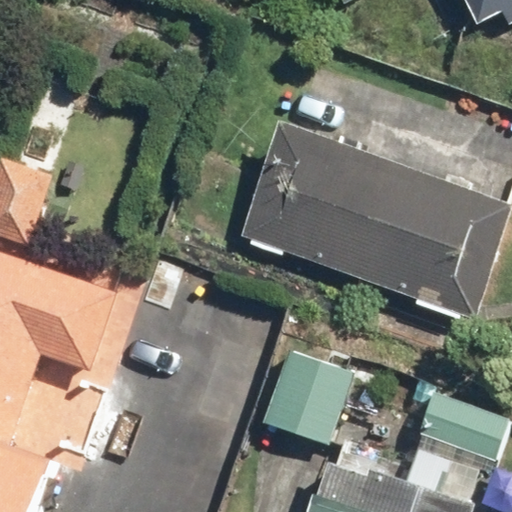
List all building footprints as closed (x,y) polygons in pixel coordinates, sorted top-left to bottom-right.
[(511,0),(467,0),(479,23),(511,6),(511,0)] [(511,241),(511,198),(292,123),(252,238),(485,319),(511,241)] [(72,170),(15,152),(0,201),(0,233),(47,248),(72,170)] [(0,248),(0,511),(58,511),(76,462),(20,443),(52,351),(100,368),(126,292),(0,248)] [(272,342),(224,330),(204,411),(251,423),(272,342)] [(367,370),(301,347),(276,419),(341,442),(367,370)] [(419,485),(343,458),(323,511),(491,511),(511,454),(511,410),(452,390),(419,485)]
